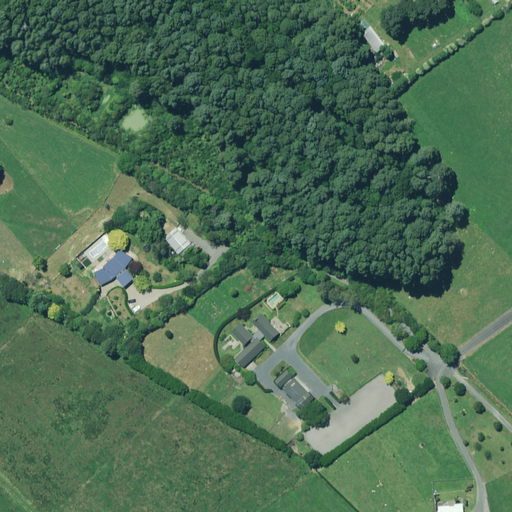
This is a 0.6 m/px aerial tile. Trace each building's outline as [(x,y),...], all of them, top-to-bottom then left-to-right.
[(370,27),(361,33),(375,53),(384,47),(370,27)] [(404,72),(401,68),(394,73),(397,77),(404,72)] [(409,79),(405,73),(387,85),(391,90),(409,79)] [(192,244),(178,228),(167,238),(180,254),(192,244)] [(103,286),(114,280),(117,278),(126,288),(136,278),(127,269),(135,259),(122,249),(116,257),(106,267),(105,267),(95,273),(103,286)] [(282,333),(264,315),(255,324),(261,330),(256,336),(243,323),(234,333),(247,346),(252,341),(254,343),(237,359),(246,368),(269,346),(263,340),(267,336),(273,342),(282,333)] [(316,399),(290,370),(278,381),(305,410),(316,399)]
